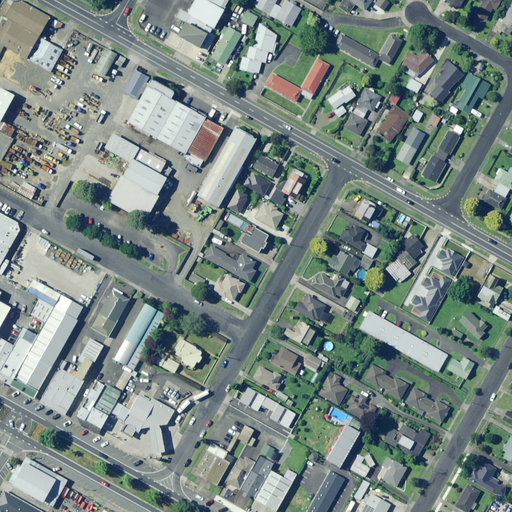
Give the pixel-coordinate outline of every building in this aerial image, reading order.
[(41,17),(10,0),(7,0),(0,13),(0,43),(19,55),(41,17)] [(220,0),(181,0),(173,14),(180,18),(171,33),(201,50),(212,34),(205,30),(220,0)] [(277,0),(256,0),(253,6),(291,27),(301,9),(285,1),(281,7),(275,4),(277,0)] [(354,5),(346,0),(342,0),(337,7),(348,14),(354,5)] [(346,0),(354,5),(364,11),(371,0),(346,0)] [(445,0),(445,1),(459,9),(463,0),(445,0)] [(479,0),(482,1),(474,15),(485,21),(492,9),(495,11),(501,0),(479,0)] [(511,2),(502,20),(499,18),(494,27),(509,36),(511,30),(511,2)] [(257,17),(243,9),(239,16),(242,17),(240,21),(252,27),(257,17)] [(48,26),(54,29),(60,28),(62,24),(52,19),(48,26)] [(276,35),(259,24),(253,47),(249,46),(246,58),(242,57),(239,70),(258,74),(261,62),(265,63),(268,52),(275,54),(278,43),(275,42),(276,35)] [(234,33),(221,25),(204,55),(217,62),(234,33)] [(378,59),(389,65),(403,40),(390,33),(379,54),(378,55),(341,34),(334,46),(373,68),(378,59)] [(57,49),(32,36),(21,56),(45,70),(57,49)] [(126,58),(106,46),(88,77),(90,79),(88,82),(94,86),(101,75),(104,76),(112,63),(121,67),(126,58)] [(78,57),(64,49),(46,82),(59,90),(78,57)] [(433,59),(423,50),(417,57),(410,52),(400,64),(407,69),(405,71),(416,80),(433,59)] [(43,74),(9,55),(0,70),(0,74),(32,93),(43,74)] [(273,74),(266,86),(295,102),(300,94),(310,100),(329,65),(317,59),(300,90),(273,74)] [(463,75),(447,61),(440,68),(444,72),(435,82),(438,85),(429,96),(439,104),(449,93),(448,92),(463,75)] [(139,94),(141,95),(148,82),(146,81),(148,77),(135,70),(131,77),(127,75),(121,85),(125,87),(123,90),(132,95),(130,97),(135,100),(139,94)] [(457,105),(456,108),(468,114),(478,97),(482,99),(490,85),(468,73),(460,87),(466,90),(457,105)] [(421,84),(411,79),(406,88),(416,93),(421,84)] [(344,102),(345,104),(356,94),(348,84),(327,100),(335,110),(344,102)] [(206,118),(147,85),(127,122),(185,154),(187,151),(206,118)] [(375,108),(377,109),(380,102),(378,101),(380,97),(374,93),(376,89),(370,86),(368,90),(366,89),(344,129),(359,136),(367,121),(362,119),(367,110),(372,112),(375,108)] [(0,110),(9,95),(0,90),(0,110)] [(401,96),(395,93),(389,101),(395,105),(401,96)] [(423,105),(426,99),(424,98),(426,95),(423,93),(421,96),(419,95),(416,101),(423,105)] [(409,116),(394,105),(387,114),(389,115),(376,133),(389,143),(409,116)] [(338,117),(346,112),(341,106),(334,111),(338,117)] [(422,114),(416,110),(411,119),(418,123),(422,114)] [(440,118),(432,114),(427,123),(435,127),(440,118)] [(224,128),(206,118),(187,151),(206,161),(224,128)] [(16,129),(4,123),(0,129),(0,131),(11,137),(16,129)] [(247,138),(227,126),(187,195),(208,207),(247,138)] [(425,134),(413,127),(396,158),(407,165),(425,134)] [(459,136),(449,131),(439,149),(449,155),(459,136)] [(167,168),(105,133),(98,146),(122,160),(101,198),(138,219),(167,168)] [(435,183),(446,164),(443,163),(446,158),(435,152),(432,156),(425,153),(420,162),(426,166),(421,175),(435,183)] [(278,166),(260,155),(253,168),(271,178),(278,166)] [(278,183),(270,201),(281,205),(286,195),(297,200),(308,175),(293,168),(288,179),(283,177),(280,184),(278,183)] [(494,180),(499,183),(510,189),(511,189),(511,188),(511,175),(500,169),(494,180)] [(271,184),(254,175),(252,178),(249,176),(244,185),(264,196),(271,184)] [(37,189),(24,182),(18,192),(30,200),(37,189)] [(510,189),(499,183),(494,192),(489,189),(482,201),(499,210),(510,189)] [(246,196),(248,194),(236,187),(225,207),(236,214),(237,212),(244,216),(249,207),(247,198),(246,196)] [(383,209),(362,198),(358,206),(359,207),(356,212),(358,213),(356,217),(367,223),(371,216),(377,219),(383,209)] [(269,207),(263,203),(255,218),(275,229),(283,214),(275,210),(276,208),(270,205),(269,207)] [(15,219),(0,210),(0,259),(18,225),(15,219)] [(243,236),(217,222),(211,232),(237,247),(243,236)] [(347,225),(338,242),(373,258),(378,248),(365,243),(370,233),(354,226),(353,228),(347,225)] [(261,248),(263,249),(267,243),(264,241),(267,236),(255,229),(250,237),(245,234),(240,243),(258,253),(261,248)] [(404,248),(413,259),(422,252),(419,249),(423,246),(409,230),(403,236),(406,240),(401,245),(404,248)] [(209,246),(203,258),(249,282),(255,271),(252,269),(256,262),(239,253),(238,255),(229,250),(226,255),(215,249),(209,246)] [(402,264),(408,270),(416,263),(413,259),(404,248),(395,255),(402,264)] [(359,265),(361,261),(341,250),(337,257),(333,255),(327,265),(346,275),(350,269),(354,272),(356,267),(357,268),(359,265)] [(408,270),(402,264),(401,265),(397,259),(385,269),(396,281),(399,278),(402,281),(411,274),(408,270)] [(445,269),(428,260),(421,273),(438,282),(445,269)] [(206,280),(191,272),(187,279),(203,287),(206,280)] [(245,284),(227,274),(221,284),(217,281),(212,290),(232,302),(238,292),(240,293),(245,284)] [(332,280),(320,274),(317,279),(314,277),(309,285),(334,298),(336,295),(341,298),(350,282),(336,275),(332,280)] [(497,286),(501,279),(492,274),(488,281),(484,279),(474,296),(488,304),(487,307),(492,310),(490,312),(507,321),(511,311),(511,304),(499,298),(503,290),(497,286)] [(60,294),(32,278),(25,291),(52,307),(60,294)] [(122,296),(106,287),(85,325),(100,334),(122,296)] [(441,298),(431,293),(425,304),(435,310),(441,298)] [(325,306),(307,295),(302,303),(299,301),(294,310),(319,324),(319,325),(323,327),(329,315),(322,312),(325,306)] [(360,301),(351,296),(345,307),(354,312),(360,301)] [(156,316),(136,304),(106,357),(126,369),(156,316)] [(78,321),(54,307),(38,335),(14,378),(37,391),(78,321)] [(355,316),(344,310),(341,317),(351,323),(355,316)] [(447,355),(369,311),(359,328),(438,372),(447,355)] [(479,321),(468,311),(458,321),(478,340),(484,334),(482,331),(487,326),(481,319),(479,321)] [(313,334),(315,330),(296,319),(290,328),(287,327),(283,334),(305,347),(313,334)] [(0,368),(0,369),(14,378),(38,335),(23,327),(15,342),(0,368)] [(0,337),(0,368),(15,342),(2,334),(0,337)] [(97,344),(85,337),(72,360),(84,367),(97,344)] [(202,351),(180,339),(174,349),(177,351),(175,354),(182,359),(180,362),(192,369),(197,362),(199,363),(203,357),(200,355),(202,351)] [(171,352),(162,347),(153,363),(174,374),(179,364),(168,358),(171,352)] [(303,366),(306,361),(285,349),(280,357),(274,354),(270,362),(297,377),(303,366)] [(462,364),(452,359),(446,370),(465,380),(474,364),(465,359),(462,364)] [(86,379),(60,364),(40,398),(67,413),(86,379)] [(277,383),(281,376),(273,371),(273,372),(260,365),(252,378),(276,392),(280,384),(277,383)] [(400,400),(409,384),(405,382),(404,383),(399,380),(400,379),(395,376),(393,380),(385,375),(386,373),(372,365),(364,380),(377,387),(378,386),(387,390),(386,392),(400,400)] [(203,385),(178,370),(174,376),(199,391),(203,385)] [(339,385),(343,379),(333,373),(330,379),(327,377),(323,385),(324,385),(318,395),(338,406),(347,389),(339,385)] [(122,393),(107,384),(93,407),(109,416),(110,414),(122,393)] [(296,414),(247,388),(239,402),(257,412),(260,405),(273,412),(270,419),(288,429),(296,414)] [(426,395),(413,388),(405,403),(419,410),(420,409),(428,414),(427,415),(441,423),(449,407),(437,400),(435,403),(425,398),(426,395)] [(288,397),(279,391),(276,397),(285,403),(288,397)] [(370,405),(371,403),(366,400),(367,397),(355,391),(347,404),(349,405),(346,411),(372,426),(377,418),(372,415),(376,408),(370,405)] [(133,399),(122,393),(110,414),(126,423),(122,432),(135,439),(142,430),(150,428),(153,453),(164,452),(160,425),(167,424),(174,410),(153,398),(151,402),(136,393),(133,399)] [(100,432),(109,416),(93,407),(84,423),(100,432)] [(511,414),(507,412),(502,420),(511,425),(511,414)] [(390,445),(392,440),(410,451),(408,454),(416,459),(430,435),(421,429),(418,433),(402,423),(397,432),(390,428),(382,440),(390,445)] [(253,431),(244,425),(236,439),(251,447),(255,440),(250,437),(253,431)] [(360,433),(346,425),(326,460),(340,468),(360,433)] [(511,438),(510,437),(502,450),(505,452),(502,458),(511,463),(511,438)] [(259,455),(270,461),(275,451),(264,445),(259,455)] [(228,462),(205,450),(192,474),(215,486),(228,462)] [(321,458),(311,453),(308,460),(317,465),(321,458)] [(369,454),(363,457),(369,468),(375,464),(369,454)] [(254,455),(249,465),(237,488),(236,489),(250,497),(268,462),(254,455)] [(364,458),(358,455),(350,469),(364,478),(369,468),(361,463),(364,458)] [(249,465),(233,456),(220,479),(237,488),(249,465)] [(406,468),(386,457),(381,466),(387,469),(382,479),(396,487),(406,468)] [(495,469),(482,462),(477,474),(472,472),(468,481),(502,497),(505,489),(489,481),(495,469)] [(50,511),(63,491),(20,466),(7,487),(50,511)] [(265,469),(250,497),(271,508),(286,480),(265,469)] [(332,470),(308,511),(327,511),(346,478),(332,470)] [(452,511),(468,511),(470,509),(472,511),(476,503),(474,502),(480,491),(467,485),(452,511)] [(44,511),(6,490),(0,501),(0,510),(3,511),(44,511)] [(386,511),(390,505),(370,494),(360,511),(386,511)]
